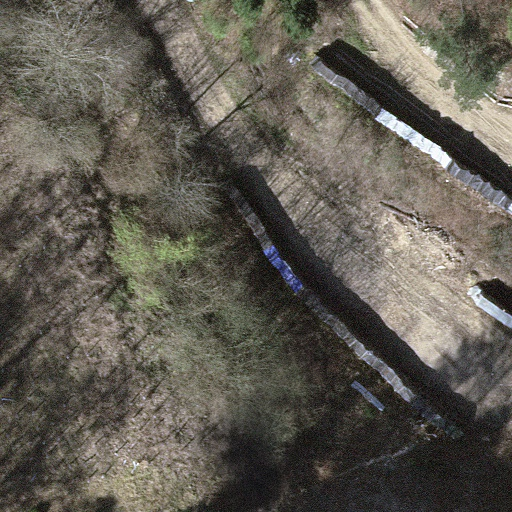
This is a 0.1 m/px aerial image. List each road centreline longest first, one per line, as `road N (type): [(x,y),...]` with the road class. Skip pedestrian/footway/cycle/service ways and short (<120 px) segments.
road 1 (track): [(511,373),(483,377),(441,365),(347,292),(253,156),(177,17)]
road 2 (track): [(369,0),(448,77),(511,118)]
